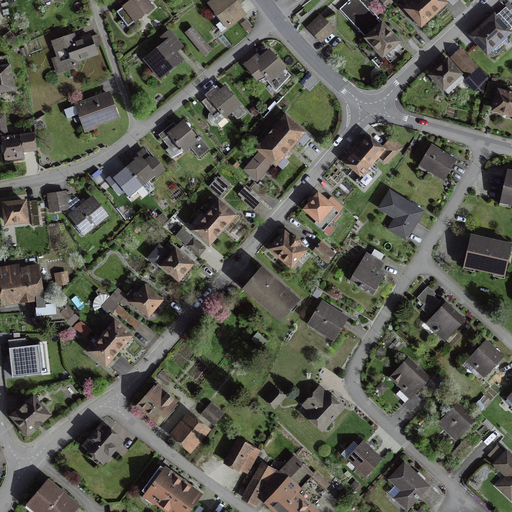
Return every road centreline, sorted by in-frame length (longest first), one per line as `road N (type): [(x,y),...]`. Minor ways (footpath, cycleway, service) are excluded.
road 1 (residential): [(371,110),(136,380),(107,403)]
road 2 (residential): [(422,262),(357,362),(354,381),(360,400),(481,511)]
road 3 (residential): [(138,136),(275,20)]
road 4 (residential): [(247,511),(107,403)]
road 5 (residential): [(491,0),(371,110)]
road 6 (residential): [(0,189),(73,174),(138,136)]
road 7 (residential): [(138,136),(93,0)]
road 8 (residential): [(490,143),(422,262)]
road 9 (residential): [(371,110),(275,20)]
road 10 (residential): [(490,143),(371,110)]
